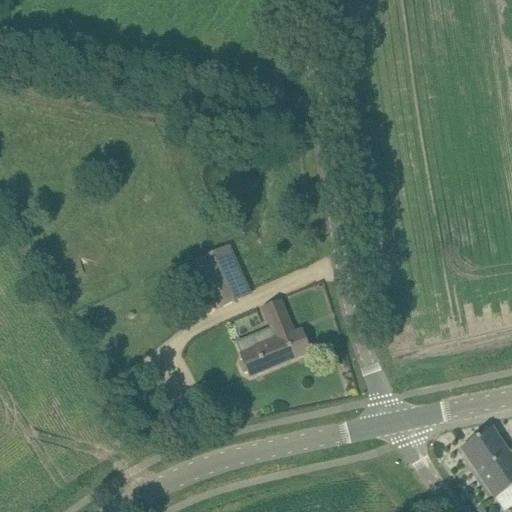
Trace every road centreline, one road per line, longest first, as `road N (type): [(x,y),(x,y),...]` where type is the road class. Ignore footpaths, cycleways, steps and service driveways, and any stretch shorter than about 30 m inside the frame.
road 1 (unclassified): [(392,423),(345,299),(295,0)]
road 2 (track): [(0,42),(308,100)]
road 3 (unclassified): [(109,511),(231,456),(392,423)]
road 4 (unclassified): [(392,423),(511,398)]
